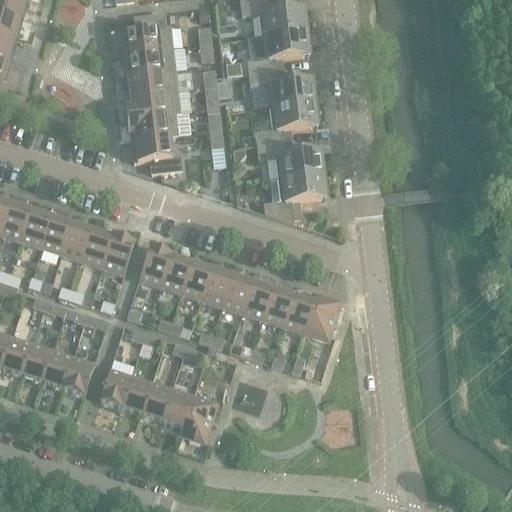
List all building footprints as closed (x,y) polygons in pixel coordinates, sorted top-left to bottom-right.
[(22,0),(0,0),(0,16),(19,22),(22,14),(26,15),(30,2),(22,0)] [(151,0),(115,0),(116,8),(134,6),(134,2),(151,0)] [(268,5),(267,0),(238,0),(240,8),(268,5)] [(222,1),(214,2),(215,10),(223,9),(222,1)] [(309,36),(307,22),(304,22),(303,12),(302,12),(302,14),(269,17),(268,5),(240,8),(242,22),(259,20),(261,42),(309,36)] [(0,38),(17,43),(20,30),(18,26),(19,22),(0,16),(0,38)] [(208,16),(198,17),(199,29),(209,28),(208,16)] [(166,32),(164,20),(134,23),(135,36),(119,38),(121,52),(124,52),(125,60),(174,54),(171,32),(166,32)] [(212,50),(210,35),(198,36),(200,51),(212,50)] [(308,62),(309,62),(308,52),(310,51),(309,36),(261,42),(264,64),(247,66),(248,80),(276,77),(275,64),(307,61),(308,62)] [(0,60),(8,63),(10,55),(13,56),(17,43),(0,38),(0,60)] [(201,66),(214,65),(212,50),(200,51),(201,66)] [(176,76),(174,54),(125,60),(126,68),(123,68),(124,82),(176,76)] [(8,63),(0,60),(0,84),(5,86),(9,72),(5,71),(8,63)] [(179,97),(176,76),(124,82),(126,95),(129,95),(130,103),(179,97)] [(317,108),(315,93),(312,93),(311,84),(310,84),(310,85),(278,89),(276,77),(248,80),(250,93),(267,92),(269,114),(317,108)] [(217,93),(215,78),(203,79),(205,94),(217,93)] [(206,109),(219,108),(217,93),(205,94),(206,109)] [(181,119),(179,97),(130,103),(131,111),(127,111),(128,125),(181,119)] [(285,148),(283,136),(316,132),(316,133),(317,133),(316,123),(319,123),(317,108),(269,114),(272,136),(255,138),(257,151),(285,148)] [(235,110),(226,110),(227,118),(235,118),(235,110)] [(170,142),(179,141),(177,120),(181,119),(128,125),(130,138),(134,138),(135,146),(170,142)] [(222,136),(220,121),(208,122),(209,137),(222,136)] [(211,152),(224,151),(222,136),(209,137),(211,152)] [(170,142),(135,146),(136,154),(132,154),(134,168),(150,167),(152,179),(182,176),(180,161),(172,162),(170,142)] [(325,180),(324,165),(321,165),(320,155),(318,155),(318,157),(286,160),(285,148),(257,151),(258,165),(275,163),(278,185),(325,180)] [(271,186),(274,208),(263,209),(264,220),(294,229),(291,207),(324,203),(324,205),(325,205),(324,195),(327,194),(325,180),(278,185),(271,186)] [(0,239),(10,209),(0,205),(0,239)] [(31,215),(10,209),(0,239),(0,240),(20,247),(31,215)] [(51,222),(31,215),(20,247),(41,254),(51,222)] [(72,229),(51,222),(41,254),(61,261),(72,229)] [(92,235),(72,229),(61,261),(82,267),(92,235)] [(113,241),(112,241),(112,242),(92,235),(82,267),(102,274),(113,241)] [(123,281),(134,248),(113,241),(102,274),(123,281)] [(171,260),(150,253),(139,286),(160,293),(171,260)] [(191,267),(171,261),(171,260),(160,293),(181,300),(191,267)] [(212,274),(191,267),(181,300),(201,306),(212,274)] [(232,281),(212,274),(201,306),(222,313),(232,281)] [(10,280),(0,276),(0,287),(7,289),(10,280)] [(18,293),(21,283),(10,280),(7,289),(18,293)] [(253,288),(232,281),(222,313),(242,320),(253,288)] [(40,296),(43,286),(32,283),(28,292),(40,296)] [(273,294),(253,288),(242,320),(263,326),(273,294)] [(18,293),(7,289),(3,299),(14,303),(18,293)] [(73,296),(62,292),(58,302),(69,306),(73,296)] [(294,301),(273,294),(263,326),(283,333),(294,301)] [(69,306),(81,309),(84,300),(73,296),(69,306)] [(304,340),(329,348),(342,307),(316,299),(314,307),(314,308),(304,340)] [(314,307),(294,301),(283,333),(304,340),(314,308),(314,307)] [(46,307),(35,303),(32,313),(43,316),(46,307)] [(103,306),(100,316),(111,319),(114,310),(103,306)] [(43,316),(54,320),(58,310),(46,307),(43,316)] [(141,318),(130,315),(126,324),(138,328),(141,318)] [(87,320),(76,316),(73,326),(84,330),(87,320)] [(84,330),(95,333),(99,324),(87,320),(84,330)] [(172,328),(160,325),(157,334),(168,338),(172,328)] [(183,332),(172,328),(168,338),(179,342),(183,332)] [(146,339),(124,332),(121,342),(142,349),(146,339)] [(12,342),(0,338),(0,373),(2,374),(12,342)] [(213,342),(202,338),(198,348),(209,351),(213,342)] [(157,343),(146,339),(142,349),(153,352),(157,343)] [(33,349),(12,342),(2,374),(22,381),(33,349)] [(209,351),(210,351),(218,354),(221,355),(224,345),(213,342),(209,351)] [(53,356),(33,349),(22,381),(43,387),(53,356)] [(187,352),(176,349),(172,358),(183,362),(187,352)] [(218,354),(210,351),(204,368),(212,371),(218,354)] [(254,355),(243,351),(239,361),(250,365),(254,355)] [(198,356),(187,352),(183,362),(195,366),(198,356)] [(250,365),(261,368),(265,359),(254,355),(250,365)] [(74,362),(53,356),(43,387),(63,394),(62,395),(63,395),(74,362)] [(95,369),(74,362),(63,395),(84,402),(95,369)] [(271,371),(282,375),(285,365),(274,362),(271,371)] [(291,378),(300,381),(305,365),(297,362),(291,378)] [(131,381),(110,374),(100,407),(121,414),(131,381)] [(152,388),(131,381),(121,414),(122,413),(142,420),(152,388)] [(172,394),(152,388),(142,420),(162,426),(172,394)] [(193,401),(172,394),(162,426),(182,433),(193,401)] [(218,409),(193,401),(182,433),(179,441),(205,450),(218,409)]
